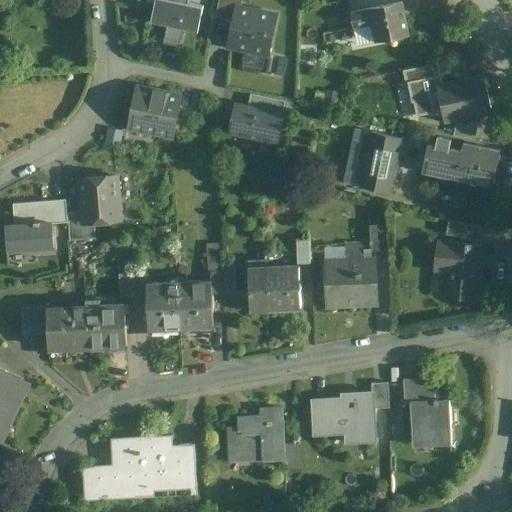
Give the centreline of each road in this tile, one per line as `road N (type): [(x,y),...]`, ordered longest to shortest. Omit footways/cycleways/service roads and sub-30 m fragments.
road 1 (residential): [(511,328),(129,394),(61,439),(43,470),(36,511)]
road 2 (residential): [(107,68),(90,125),(0,172)]
road 3 (residential): [(491,484),(504,452),(511,336)]
